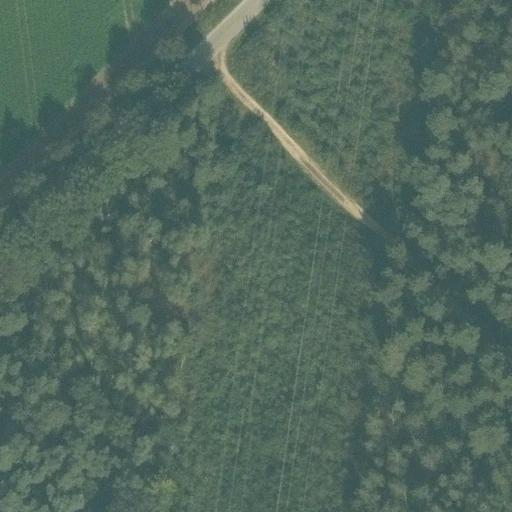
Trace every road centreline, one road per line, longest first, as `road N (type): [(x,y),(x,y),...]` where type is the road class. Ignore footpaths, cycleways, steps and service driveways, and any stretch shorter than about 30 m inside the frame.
road 1 (track): [(511,362),(202,58)]
road 2 (unclassified): [(0,249),(258,0)]
